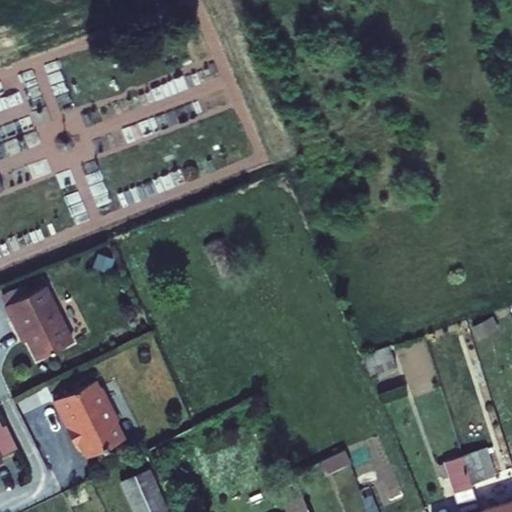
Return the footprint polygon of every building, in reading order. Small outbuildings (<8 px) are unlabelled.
[(53,350),(27,292),(0,304),(0,334),(15,367),(53,350)] [(388,345),(364,354),(370,371),(394,362),(388,345)] [(93,390),(89,382),(46,401),(67,445),(70,443),(78,459),(117,441),(108,424),(111,423),(95,388),(93,390)] [(445,455),(449,485),(493,479),(490,449),(445,455)] [(305,511),(293,479),(278,486),(289,511),(305,511)]
